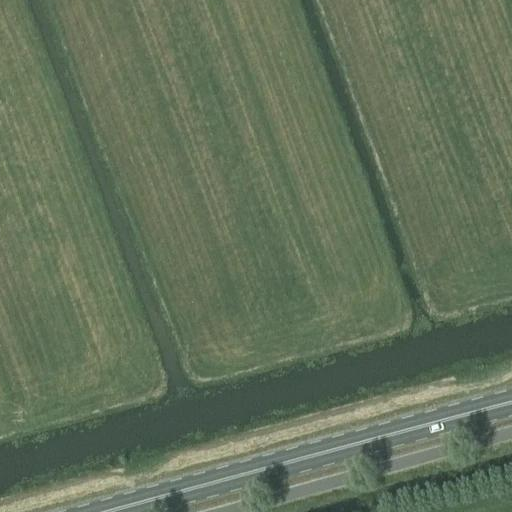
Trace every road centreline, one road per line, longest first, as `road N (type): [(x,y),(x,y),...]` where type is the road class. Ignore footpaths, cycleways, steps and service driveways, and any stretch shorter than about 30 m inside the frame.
road 1 (primary): [(69,511),(511,391)]
road 2 (unclassified): [(175,511),(511,423)]
